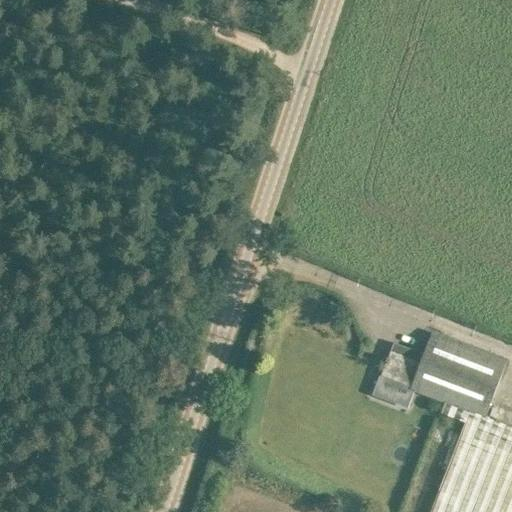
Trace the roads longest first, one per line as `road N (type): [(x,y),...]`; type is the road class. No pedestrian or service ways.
road 1 (tertiary): [(160,511),(330,0)]
road 2 (track): [(147,0),(307,69)]
